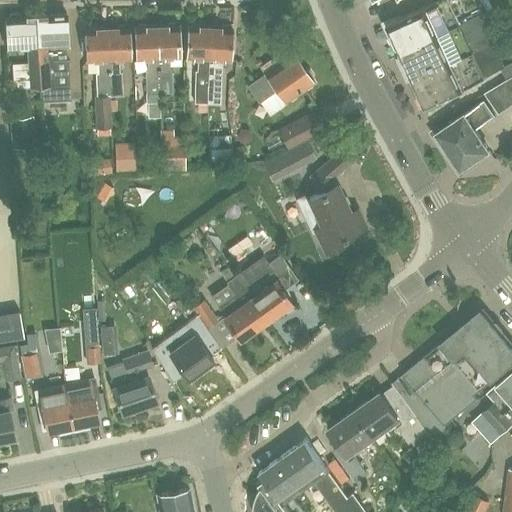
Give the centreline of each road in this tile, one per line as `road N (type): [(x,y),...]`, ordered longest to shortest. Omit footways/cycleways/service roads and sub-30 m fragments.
road 1 (tertiary): [(470,247),(383,115),(330,0)]
road 2 (residential): [(215,483),(381,353),(386,312)]
road 3 (residential): [(205,434),(386,312)]
road 4 (residential): [(0,480),(205,434)]
